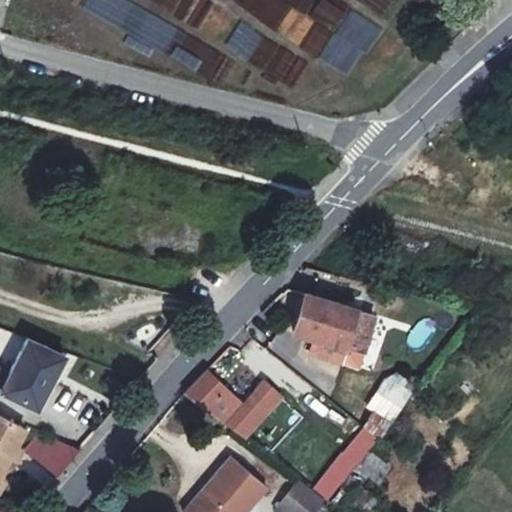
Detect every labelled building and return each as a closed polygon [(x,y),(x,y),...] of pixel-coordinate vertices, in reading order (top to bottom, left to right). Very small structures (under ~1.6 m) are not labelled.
[(116,0),(101,0),(90,13),(112,33),(131,12),(116,0)] [(357,0),(393,24),(409,0),(357,0)] [(511,104),(500,93),(485,107),(497,119),(511,104)] [(346,318),(290,302),(279,342),(299,348),(297,363),(332,373),(346,318)] [(423,316),(405,337),(417,348),(435,327),(423,316)] [(0,398),(38,416),(67,363),(24,348),(0,391),(0,390),(0,398)] [(219,374),(211,385),(233,400),(241,389),(219,374)] [(211,385),(199,377),(172,406),(210,427),(240,448),(276,395),(257,381),(240,405),(233,400),(211,385)] [(0,423),(0,476),(22,437),(0,423)] [(57,479),(76,454),(40,427),(21,451),(57,479)] [(355,427),(304,491),(318,501),(369,437),(355,427)] [(240,511),(256,494),(220,465),(178,511),(240,511)] [(308,511),(318,501),(304,491),(293,484),(270,511),(308,511)]
